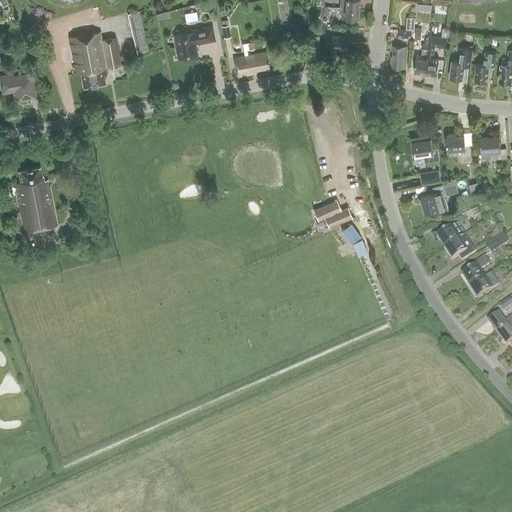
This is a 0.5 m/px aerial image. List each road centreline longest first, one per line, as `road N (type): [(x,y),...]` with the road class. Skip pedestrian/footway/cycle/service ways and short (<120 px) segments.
road 1 (tertiary): [(0,137),(298,81),(372,85)]
road 2 (unclassified): [(511,396),(463,343),(405,254),(383,189),(372,85)]
road 3 (tertiary): [(372,85),(511,111)]
